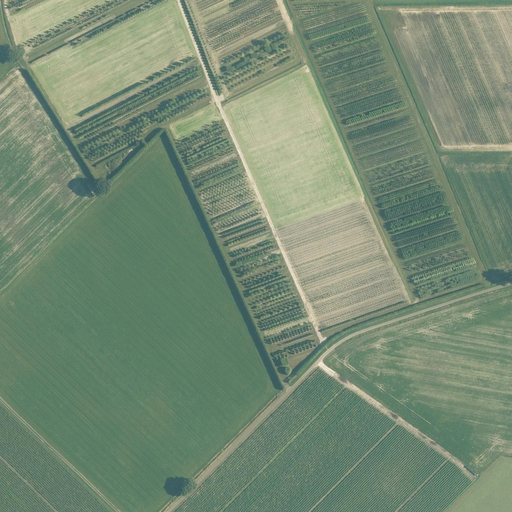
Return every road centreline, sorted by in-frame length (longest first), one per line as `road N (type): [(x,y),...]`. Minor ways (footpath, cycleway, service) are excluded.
road 1 (unclassified): [(171,511),(342,339),(511,284)]
road 2 (track): [(0,398),(118,511)]
